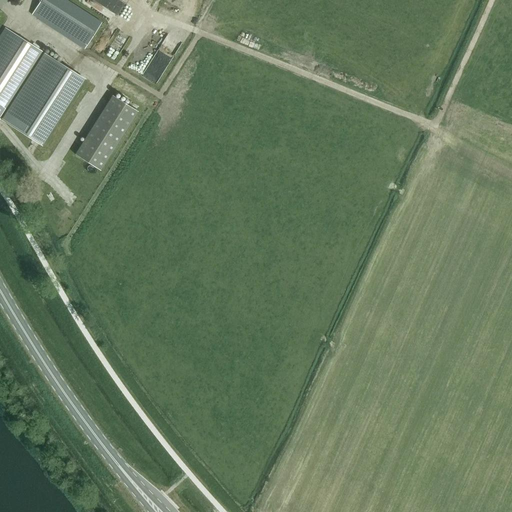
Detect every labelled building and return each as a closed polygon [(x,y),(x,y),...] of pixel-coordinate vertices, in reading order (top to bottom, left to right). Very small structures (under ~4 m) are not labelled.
[(101,23),(65,0),(40,0),(31,15),(84,49),(101,23)] [(0,119),(6,124),(6,123),(41,145),(83,79),(48,56),(5,29),(0,36),(0,119)] [(120,31),(118,37),(125,40),(127,34),(120,31)] [(127,89),(139,71),(132,66),(119,84),(127,89)] [(133,96),(144,101),(156,76),(145,71),(133,96)] [(298,100),(343,115),(348,100),(302,86),(298,100)] [(138,111),(112,95),(75,155),(100,171),(138,111)]
